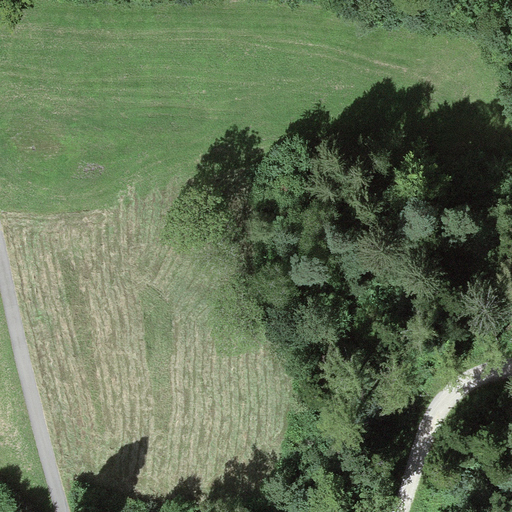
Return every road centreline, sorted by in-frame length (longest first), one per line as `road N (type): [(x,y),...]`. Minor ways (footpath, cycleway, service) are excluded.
road 1 (track): [(0,245),(37,428),(63,511)]
road 2 (track): [(397,511),(448,396),(511,368)]
